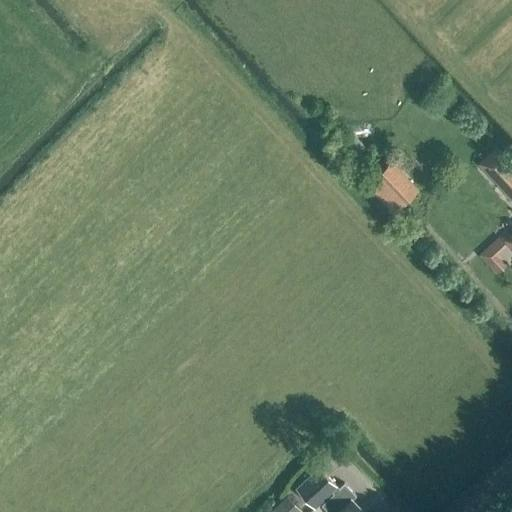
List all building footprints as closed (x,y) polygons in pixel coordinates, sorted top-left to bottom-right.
[(369,150),(351,131),(336,146),(354,165),(369,150)] [(511,200),(511,165),(496,148),(479,164),(511,200)] [(396,200),(412,185),(391,163),(376,178),(396,200)] [(330,471),(349,454),(337,441),(318,458),(330,471)] [(339,488),(319,467),(296,488),(314,508),(332,492),(334,493),(321,505),(328,511),(363,511),(352,500),(356,496),(344,483),(339,488)] [(299,511),(301,511),(286,495),(269,511),(299,511)]
